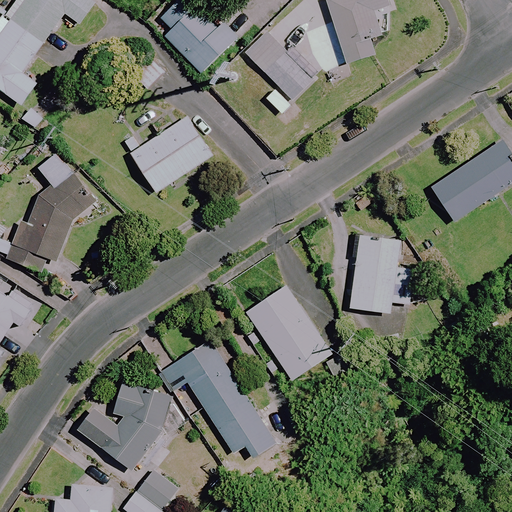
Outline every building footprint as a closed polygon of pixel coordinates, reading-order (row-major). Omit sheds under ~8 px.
[(98,5),(91,0),(27,0),(0,37),(0,90),(23,108),(39,86),(24,75),(67,16),(81,27),(98,5)] [(218,30),(188,0),(182,0),(162,20),(174,32),(166,39),(202,75),(238,40),(223,25),(218,30)] [(390,8),(387,0),(328,0),(326,1),(347,66),(377,57),(371,40),(384,36),(376,12),(390,8)] [(315,81),(269,34),(247,55),(293,103),(315,81)] [(166,73),(151,60),(135,79),(149,91),(166,73)] [(46,118),(31,107),(21,121),(35,132),(46,118)] [(214,157),(189,119),(132,156),(158,195),(214,157)] [(511,182),(511,152),(503,138),(432,184),(456,219),(511,182)] [(53,182),(42,192),(30,221),(25,219),(11,255),(45,271),(50,255),(60,260),(76,217),(100,199),(58,151),(40,165),(53,182)] [(401,241),(361,236),(352,311),(392,315),(393,305),(412,307),(416,271),(398,269),(401,241)] [(333,356),(287,288),(248,315),(293,382),(333,356)] [(276,445),(212,343),(160,375),(171,393),(188,382),(234,456),(246,448),(253,459),(276,445)] [(174,399),(125,384),(116,413),(125,420),(119,428),(95,410),(79,432),(132,471),(165,429),(174,399)] [(180,490),(155,470),(124,509),(127,511),(176,511),(183,504),(174,497),(180,490)] [(112,511),(114,491),(74,487),(73,502),(56,501),(54,511),(112,511)]
